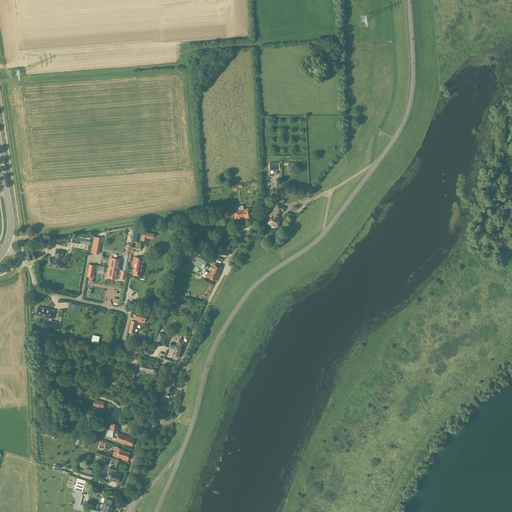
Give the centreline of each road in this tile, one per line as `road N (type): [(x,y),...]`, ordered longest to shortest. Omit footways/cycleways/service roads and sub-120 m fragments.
road 1 (unclassified): [(181,449),(212,350),(239,303),(316,241),(401,126),(412,86),(409,0)]
road 2 (unclassified): [(137,499),(124,485),(162,359),(126,349),(127,313),(42,292),(30,266),(5,248)]
